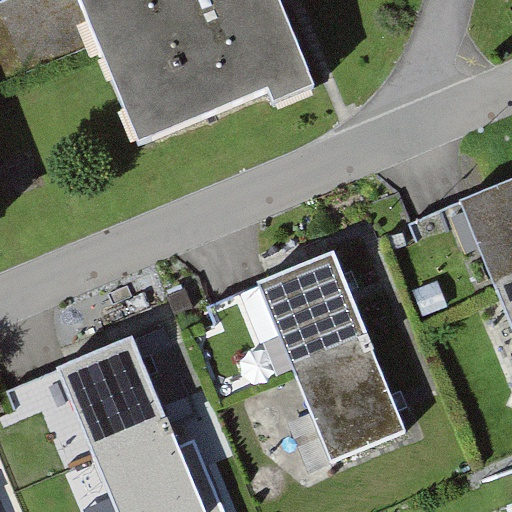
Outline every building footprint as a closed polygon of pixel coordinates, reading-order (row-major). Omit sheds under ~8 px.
[(48,0),(0,12),(0,84),(92,40),(80,13),(93,8),(89,0),(48,0)] [(108,58),(144,143),(277,88),(283,102),(314,88),(276,0),(89,0),(93,8),(80,13),(92,40),(99,62),(108,58)] [(511,214),(455,238),(511,384),(511,214)] [(278,455),(300,506),(400,468),(391,446),(402,440),(394,426),(382,430),(326,290),(251,319),(305,445),(278,455)] [(96,511),(193,511),(190,503),(180,508),(123,372),(50,402),(96,511)]
